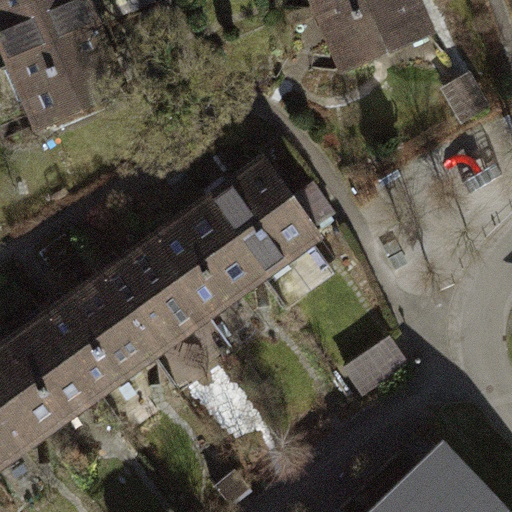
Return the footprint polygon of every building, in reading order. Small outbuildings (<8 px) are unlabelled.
[(0,47),(6,45),(19,73),(123,26),(111,0),(6,0),(0,3),(0,47)] [(320,0),(328,15),(361,0),(320,0)] [(432,0),(361,0),(328,15),(356,77),(448,36),(432,0)] [(36,110),(48,137),(152,91),(123,26),(19,73),(0,81),(0,114),(4,124),(36,110)] [(446,98),(467,133),(499,114),(478,79),(446,98)] [(294,208),(261,164),(208,203),(274,292),(327,253),(319,242),(344,225),(318,191),(294,208)] [(274,292),(208,203),(155,242),(220,331),(274,292)] [(220,331),(155,242),(101,281),(167,370),(188,399),(241,360),(220,331)] [(73,243),(48,260),(62,280),(87,263),(73,243)] [(167,370),(101,281),(48,321),(113,410),(167,370)] [(113,410),(48,321),(0,355),(0,367),(60,449),(113,410)] [(410,371),(391,346),(351,376),(371,402),(410,371)] [(60,449),(0,367),(0,478),(7,488),(60,449)] [(511,511),(447,445),(377,511),(511,511)] [(243,478),(225,491),(238,509),(256,495),(243,478)]
